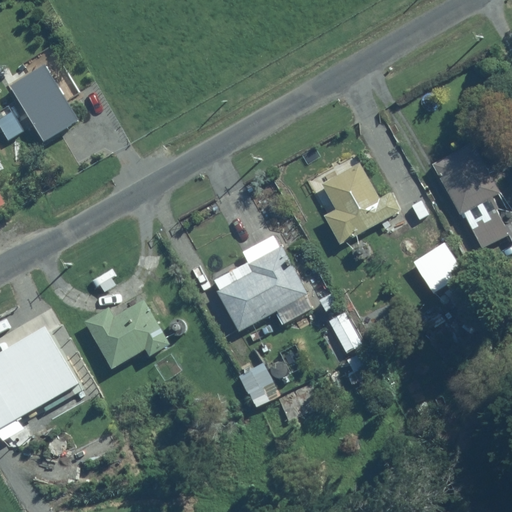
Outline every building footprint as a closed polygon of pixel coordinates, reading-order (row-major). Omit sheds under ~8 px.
[(511,209),(476,143),(435,166),(479,249),(506,235),(511,244),(511,243),(511,209)] [(325,187),(313,194),(340,242),(371,225),(382,244),(411,227),(389,189),(379,195),(358,157),(320,179),(325,187)] [(242,333),(310,293),(276,234),(240,254),(246,265),(213,284),(242,333)] [(108,367),(145,348),(148,355),(169,344),(146,300),(108,320),(102,308),(82,318),(108,367)] [(262,362),(238,375),(270,434),(324,405),(310,378),(279,395),(262,362)]
